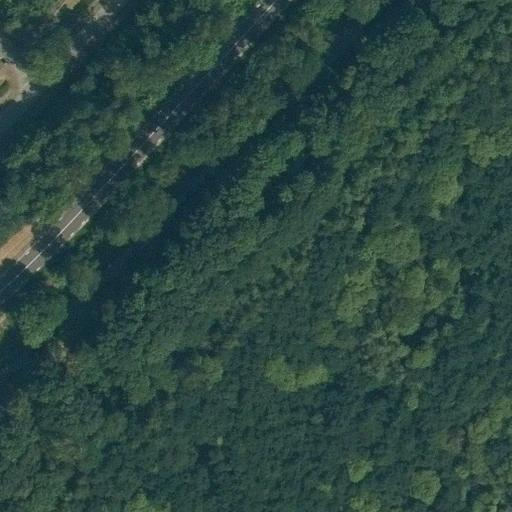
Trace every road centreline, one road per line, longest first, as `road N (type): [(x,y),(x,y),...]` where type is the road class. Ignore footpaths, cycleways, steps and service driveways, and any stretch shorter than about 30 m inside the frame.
road 1 (unclassified): [(0,289),(276,0)]
road 2 (unclassified): [(0,122),(115,0)]
